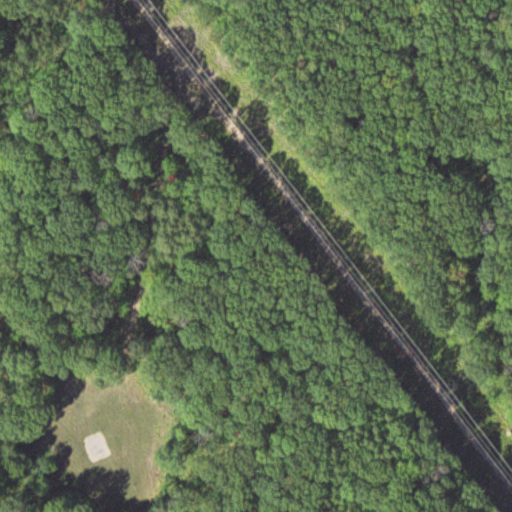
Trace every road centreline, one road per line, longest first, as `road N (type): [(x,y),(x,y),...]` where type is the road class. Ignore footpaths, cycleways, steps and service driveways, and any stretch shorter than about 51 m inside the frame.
road 1 (track): [(145,0),(511,482)]
road 2 (track): [(155,511),(127,345),(179,46)]
